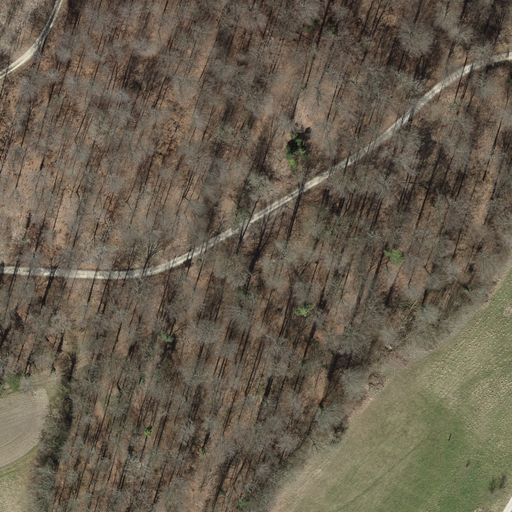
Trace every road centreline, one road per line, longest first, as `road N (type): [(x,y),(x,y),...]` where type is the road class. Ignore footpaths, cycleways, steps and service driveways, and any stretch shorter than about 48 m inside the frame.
road 1 (track): [(0,268),(154,270),(383,138),(463,71),(511,55)]
road 2 (track): [(252,217),(155,361),(102,511)]
road 3 (track): [(219,235),(283,77),(254,0)]
road 4 (track): [(0,313),(37,324),(72,354),(111,436),(115,486)]
